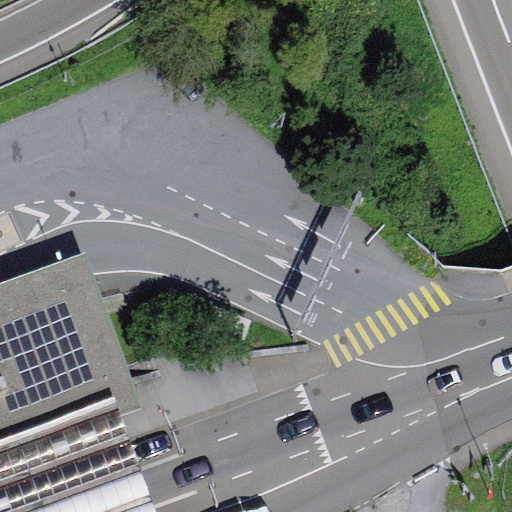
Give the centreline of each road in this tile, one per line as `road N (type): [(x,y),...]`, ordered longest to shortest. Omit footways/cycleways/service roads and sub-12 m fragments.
road 1 (secondary): [(489,389),(265,451),(91,511)]
road 2 (secondary): [(280,511),(489,389)]
